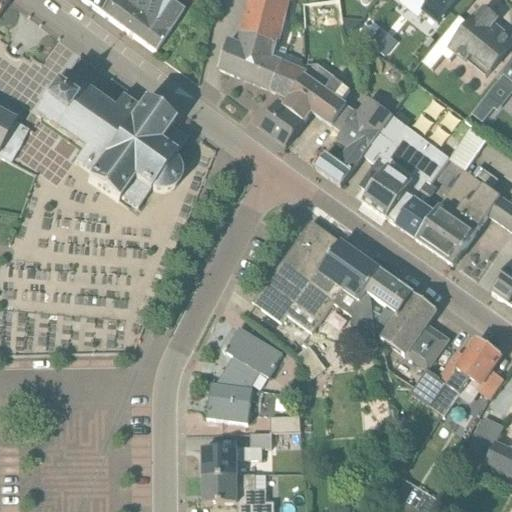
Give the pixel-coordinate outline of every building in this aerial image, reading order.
[(0,0),(0,15),(9,4),(11,0),(10,0),(0,0)] [(110,0),(78,0),(100,16),(110,0)] [(110,0),(100,16),(128,36),(139,16),(136,14),(138,0),(110,0)] [(138,0),(136,14),(139,16),(128,36),(155,55),(183,13),(168,4),(160,3),(160,0),(138,0)] [(268,93),(281,67),(287,51),(275,49),(288,5),(288,0),(250,0),(241,37),(256,40),(253,55),(251,54),(240,81),(268,93)] [(402,0),(405,1),(405,0),(416,0),(425,7),(420,14),(436,27),(450,9),(457,0),(402,0)] [(497,22),(484,11),(480,16),(478,15),(468,27),(458,19),(421,64),(433,73),(444,59),(450,64),(456,57),(466,64),(470,60),(489,76),(511,47),(511,42),(511,38),(507,34),(503,35),(493,26),(497,22)] [(350,37),(361,23),(342,21),(345,35),(350,37)] [(396,44),(380,31),(368,45),(384,58),(396,44)] [(240,81),(251,54),(253,55),(256,40),(241,37),(238,48),(227,44),(219,72),(240,81)] [(511,66),(499,83),(511,93),(511,66)] [(304,80),(306,78),(281,67),(268,93),(281,98),(289,102),(304,80)] [(312,77),(326,87),(332,79),(317,69),(312,77)] [(112,113),(64,78),(37,117),(85,151),(75,165),(92,177),(87,183),(118,205),(121,200),(137,212),(151,192),(154,193),(157,194),(165,195),(172,192),(177,187),(180,181),(181,173),(178,166),(173,161),(187,141),(171,130),(174,125),(144,104),(139,110),(122,98),(112,113)] [(289,102),(283,111),(304,126),(312,116),(332,130),(332,129),(341,135),(354,115),(346,109),(340,105),(348,94),(332,83),(325,94),(304,80),(289,102)] [(289,102),(281,98),(261,132),(287,150),(304,126),(283,111),(289,102)] [(498,107),(487,98),(472,116),(484,125),(498,107)] [(363,159),(391,118),(369,102),(358,117),(354,115),(341,135),(337,141),(350,150),(339,167),(326,157),(316,173),(341,190),(363,159)] [(0,159),(10,165),(28,132),(14,125),(15,124),(0,115),(0,159)] [(363,206),(395,229),(426,184),(431,187),(449,160),(391,118),(363,159),(374,167),(359,189),(369,196),(363,206)] [(469,174),(490,144),(473,131),(452,161),(469,174)] [(477,235),(488,219),(502,200),(464,173),(440,209),(477,235)] [(437,191),(431,187),(426,184),(395,229),(416,243),(434,216),(424,209),(437,191)] [(511,207),(502,200),(488,219),(511,236),(511,207)] [(434,216),(416,243),(453,269),(477,235),(440,209),(434,216)] [(350,285),(325,268),(341,246),(311,225),(253,306),(281,327),(288,319),(313,337),(321,325),(337,303),(350,285)] [(325,268),(350,285),(366,297),(378,278),(381,274),(341,246),(325,268)] [(511,309),(511,266),(492,295),(511,309)] [(375,347),(382,346),(380,344),(388,333),(397,320),(414,297),(381,274),(378,278),(366,297),(386,311),(380,319),(368,311),(375,347)] [(366,297),(350,285),(337,303),(352,313),(351,315),(358,353),(352,354),(353,371),(372,370),(370,351),(375,350),(375,347),(368,311),(366,297)] [(388,333),(380,344),(382,346),(403,361),(404,359),(426,374),(427,375),(428,374),(450,343),(427,327),(437,313),(415,298),(414,297),(397,320),(388,333)] [(283,356),(240,331),(225,355),(237,362),(227,375),(251,392),(261,376),(269,381),(283,356)] [(491,374),(502,358),(478,342),(466,360),(459,355),(440,381),(441,382),(440,383),(446,387),(460,397),(459,397),(470,405),(477,394),(489,403),(503,383),(491,374)] [(312,382),(326,371),(309,350),(295,361),(312,382)] [(441,382),(440,381),(428,374),(427,375),(426,374),(410,396),(430,410),(446,387),(440,383),(441,382)] [(251,392),(227,375),(217,388),(211,387),(207,423),(248,428),(253,392),(251,392)] [(310,401),(309,383),(301,383),(302,401),(310,401)] [(270,436),(277,436),(301,435),(300,420),(270,421),(270,436)] [(278,445),(277,436),(270,436),(251,437),(251,451),(203,451),(203,479),(237,478),(237,464),(262,463),(262,452),(272,451),(272,445),(278,445)] [(484,468),(511,481),(511,452),(496,445),(484,468)] [(238,506),(237,478),(203,479),(203,507),(237,506),(238,506)] [(255,478),(237,478),(238,506),(237,506),(237,511),(273,511),(274,506),(267,506),(267,492),(256,492),(255,478)] [(400,483),(405,511),(431,511),(436,502),(402,481),(400,483)]
